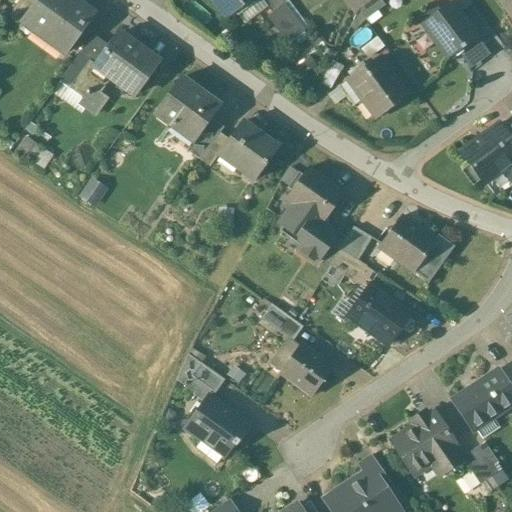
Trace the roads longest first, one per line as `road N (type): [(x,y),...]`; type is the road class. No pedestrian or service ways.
road 1 (residential): [(391,178),(305,126),(140,3)]
road 2 (residential): [(511,281),(479,319),(339,412),(311,452)]
road 3 (residential): [(391,178),(511,75)]
road 4 (residential): [(511,229),(391,178)]
